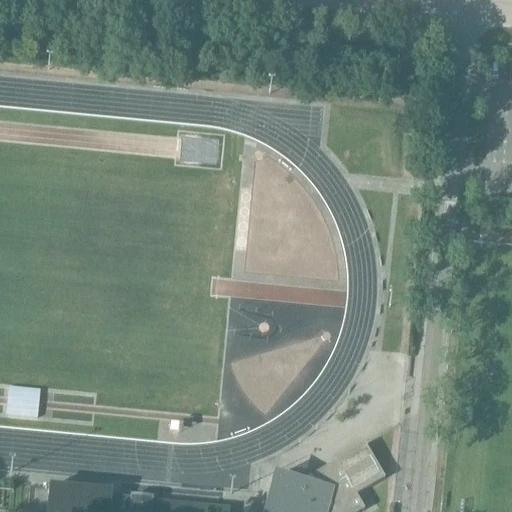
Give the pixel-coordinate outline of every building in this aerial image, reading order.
[(398,139),(399,116),(360,115),(359,138),(398,139)] [(224,367),(225,342),(209,342),(208,366),(224,367)] [(3,390),(3,414),(38,414),(38,390),(3,390)] [(182,427),(183,412),(168,411),(167,426),(182,427)] [(275,476),(266,511),(360,511),(364,510),(356,495),(385,479),(365,445),(301,482),(275,476)] [(51,487),(48,511),(229,511),(229,509),(182,504),(152,501),(153,499),(131,497),(131,499),(110,497),(111,493),(51,487)]
